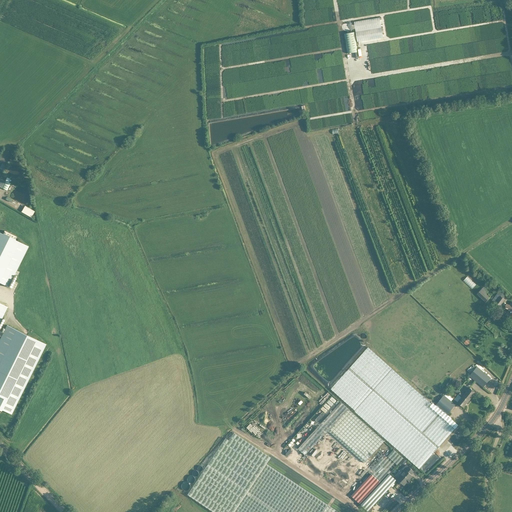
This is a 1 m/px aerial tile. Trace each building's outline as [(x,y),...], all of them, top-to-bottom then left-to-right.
[(494,23),(511,22),(511,15),(494,16),(494,23)] [(366,24),(358,23),(357,34),(365,34),(365,32),(373,33),(373,30),(365,30),(366,24)] [(355,32),(344,33),(347,53),(358,52),(355,32)] [(366,73),(366,61),(358,61),(358,73),(366,73)] [(5,151),(0,160),(0,161),(5,164),(10,153),(5,151)] [(6,182),(2,189),(7,191),(11,184),(6,182)] [(24,213),(34,218),(37,212),(27,207),(24,213)] [(0,232),(0,282),(8,287),(29,247),(15,240),(15,239),(3,233),(3,234),(0,232)] [(474,290),(478,286),(469,278),(465,282),(474,290)] [(483,287),(476,294),(485,302),(490,297),(486,294),(488,291),(483,287)] [(499,306),(505,299),(502,297),(504,294),(499,291),(492,301),(499,306)] [(0,339),(0,410),(11,416),(45,346),(6,327),(3,334),(0,332),(0,336),(1,337),(0,339)] [(455,405),(451,401),(444,395),(435,405),(431,401),(430,403),(367,347),(330,389),(354,411),(416,466),(419,469),(458,425),(451,419),(451,418),(447,415),(455,405)] [(477,366),(469,376),(483,387),(491,378),(477,366)] [(457,402),(455,404),(460,408),(461,406),(463,407),(469,400),(476,393),(469,387),(468,389),(466,387),(463,390),(465,392),(463,394),(460,392),(458,394),(461,397),(457,402)] [(403,458),(400,455),(349,408),(306,454),(361,504),(361,505),(368,511),(397,480),(389,473),(403,458)] [(192,497),(213,511),(333,511),(336,509),(332,507),(265,463),(269,457),(240,437),(235,443),(230,439),(203,480),(193,495),(192,496),(192,497)] [(397,479),(404,485),(407,482),(408,482),(410,480),(409,479),(412,476),(411,474),(414,471),(407,465),(403,469),(404,471),(397,479)]
